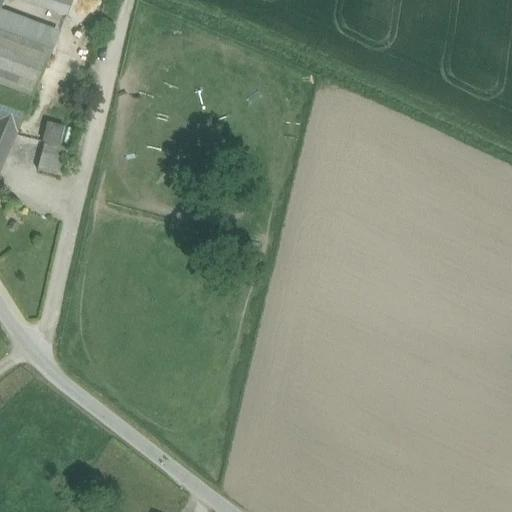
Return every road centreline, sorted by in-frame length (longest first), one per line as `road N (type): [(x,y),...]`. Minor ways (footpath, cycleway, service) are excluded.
road 1 (track): [(126,0),(39,370)]
road 2 (residential): [(0,304),(39,370),(222,511)]
